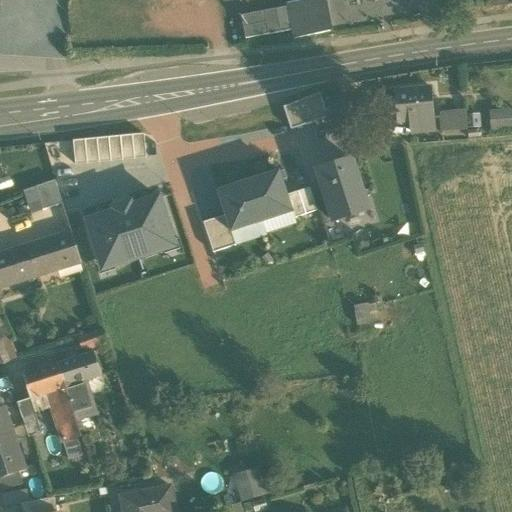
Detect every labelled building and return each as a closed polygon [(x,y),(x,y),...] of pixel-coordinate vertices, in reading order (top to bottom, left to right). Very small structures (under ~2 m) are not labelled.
[(40,0),(41,4),(38,4),(39,39),(64,38),(62,0),(40,0)] [(307,0),(287,4),(288,7),(292,31),(294,39),(330,32),(323,0),(307,0)] [(269,35),(292,31),(288,7),(264,12),(269,35)] [(245,39),(269,35),(264,12),(241,16),(245,39)] [(394,92),(396,122),(433,119),(430,89),(394,92)] [(320,93),(283,108),(291,130),(328,118),(320,93)] [(487,109),(488,128),(511,127),(510,108),(487,109)] [(440,113),(441,131),(465,129),(464,111),(440,113)] [(468,115),(469,128),(479,126),(478,114),(468,115)] [(134,159),(146,158),(143,135),(132,136),(134,159)] [(122,161),(134,159),(132,136),(120,137),(122,161)] [(110,162),(122,161),(120,137),(108,138),(110,162)] [(99,163),(110,162),(108,138),(96,139),(99,163)] [(87,164),(99,163),(96,139),(85,140),(87,164)] [(75,165),(87,164),(85,140),(73,141),(75,165)] [(322,169),(323,170),(327,184),(322,186),(321,186),(333,222),(362,212),(358,199),(364,197),(352,160),(322,169)] [(317,171),(322,186),(327,184),(323,170),(317,171)] [(280,171),(248,181),(262,223),(292,213),(287,196),(280,171)] [(54,181),(35,188),(44,211),(62,205),(54,181)] [(262,223),(248,181),(217,192),(225,216),(231,233),(235,246),(266,235),(262,223)] [(34,215),(44,211),(35,188),(25,191),(34,215)] [(309,188),(298,192),(306,215),(317,211),(309,188)] [(298,192),(287,196),(292,213),(295,218),(306,215),(298,192)] [(368,210),(364,197),(358,199),(362,212),(368,210)] [(114,212),(87,221),(101,265),(112,261),(113,267),(164,251),(162,245),(173,241),(159,198),(132,207),(130,203),(113,209),(114,212)] [(225,216),(203,223),(213,253),(235,246),(231,233),(225,216)] [(0,253),(0,281),(33,272),(35,275),(81,261),(71,231),(0,253)] [(83,338),(87,349),(107,343),(103,332),(83,338)] [(0,347),(8,363),(19,358),(11,342),(0,347)] [(58,365),(66,387),(78,383),(85,381),(101,376),(94,353),(58,365)] [(76,420),(70,401),(66,387),(58,365),(23,376),(30,399),(47,394),(58,430),(60,429),(77,424),(76,420)] [(85,381),(90,395),(99,391),(104,383),(101,376),(85,381)] [(90,395),(85,381),(78,383),(83,397),(90,395)] [(83,397),(78,383),(66,387),(70,401),(83,397)] [(70,401),(76,420),(96,414),(90,395),(83,397),(70,401)] [(17,404),(29,438),(42,433),(30,399),(17,404)] [(0,410),(0,444),(16,439),(5,408),(0,410)] [(60,429),(64,442),(82,436),(77,424),(60,429)] [(0,479),(26,470),(16,439),(0,444),(0,479)] [(257,465),(230,474),(240,501),(267,491),(257,465)] [(121,498),(124,511),(176,511),(172,487),(171,488),(121,498)] [(7,495),(9,507),(31,503),(29,491),(7,495)]
